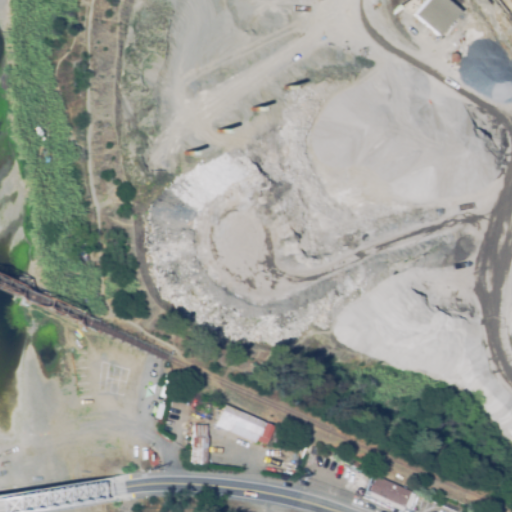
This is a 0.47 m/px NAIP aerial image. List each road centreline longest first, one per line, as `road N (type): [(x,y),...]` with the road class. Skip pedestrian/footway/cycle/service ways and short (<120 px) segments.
road 1 (secondary): [(338,511),(257,492),(129,488)]
road 2 (secondary): [(129,488),(0,507)]
